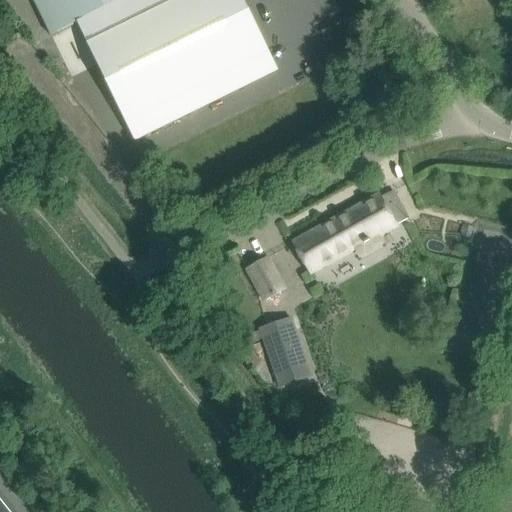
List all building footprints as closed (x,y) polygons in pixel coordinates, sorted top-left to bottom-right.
[(33,0),(51,36),(73,25),(121,123),(264,53),(238,0),(33,0)] [(311,273),(391,228),(409,219),(393,191),(380,198),(379,196),(294,243),(311,273)] [(284,290),(276,276),(266,258),(247,269),(265,301),(284,290)] [(314,375),(294,318),(260,330),(279,387),(314,375)] [(480,428),(493,431),(497,416),(484,413),(480,428)]
